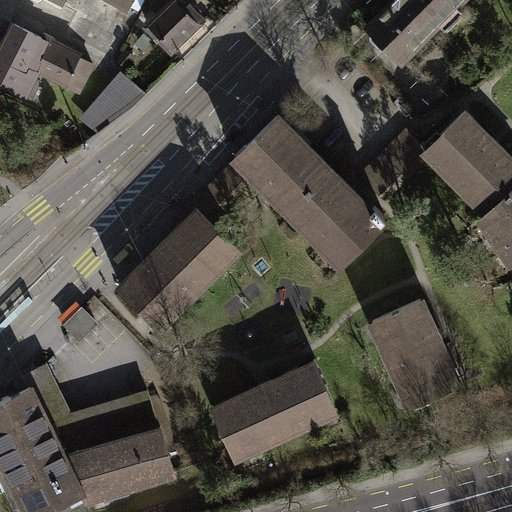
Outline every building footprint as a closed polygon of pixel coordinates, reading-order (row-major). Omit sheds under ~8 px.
[(111,0),(126,9),(131,0),(111,0)] [(189,2),(184,6),(178,0),(155,0),(151,7),(159,13),(147,24),(172,49),(203,16),(189,2)] [(425,34),(436,22),(414,0),(390,0),(366,24),(400,58),(404,55),(425,34)] [(414,0),(436,22),(458,0),(414,0)] [(42,36),(13,23),(0,50),(0,81),(30,96),(42,72),(80,91),(94,62),(51,42),(54,36),(44,31),(42,36)] [(457,65),(425,34),(404,55),(435,86),(457,65)] [(135,56),(127,49),(118,60),(125,66),(135,56)] [(148,93),(123,74),(84,116),(97,132),(148,93)] [(429,152),(487,211),(511,186),(511,161),(462,110),(424,148),(429,152)] [(262,180),(288,207),(329,166),(276,114),(235,154),(238,158),(262,180)] [(384,197),(429,152),(424,148),(406,130),(361,175),(384,197)] [(194,203),(198,208),(216,226),(262,180),(238,158),(194,203)] [(370,207),(329,166),(288,207),(342,261),(387,216),(374,203),(370,207)] [(482,217),(511,260),(511,186),(487,211),(482,217)] [(128,277),(120,285),(159,323),(237,246),(216,226),(198,208),(156,249),(128,277)] [(422,298),(373,319),(408,402),(457,382),(422,298)] [(97,323),(86,311),(69,327),(81,339),(97,323)] [(313,361),(212,406),(234,452),(334,407),(313,361)] [(0,399),(0,453),(28,511),(33,511),(54,502),(80,490),(84,499),(173,472),(160,425),(87,447),(51,374),(30,384),(28,378),(18,383),(8,388),(11,394),(0,399)]
